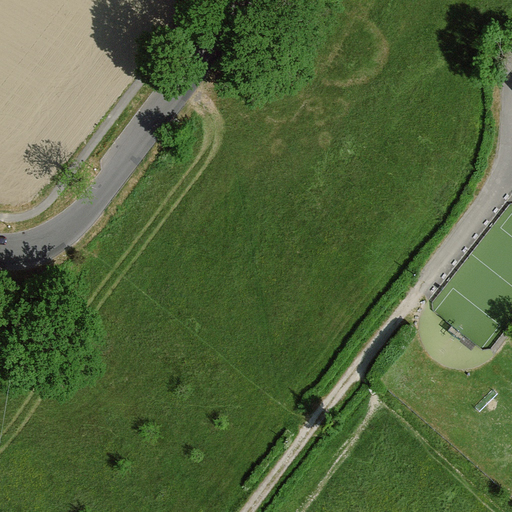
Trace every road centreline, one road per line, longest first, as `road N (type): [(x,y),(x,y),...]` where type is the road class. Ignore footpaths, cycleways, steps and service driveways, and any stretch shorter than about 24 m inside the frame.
road 1 (tertiary): [(0,250),(36,247),(92,207),(249,0)]
road 2 (track): [(419,290),(250,511)]
